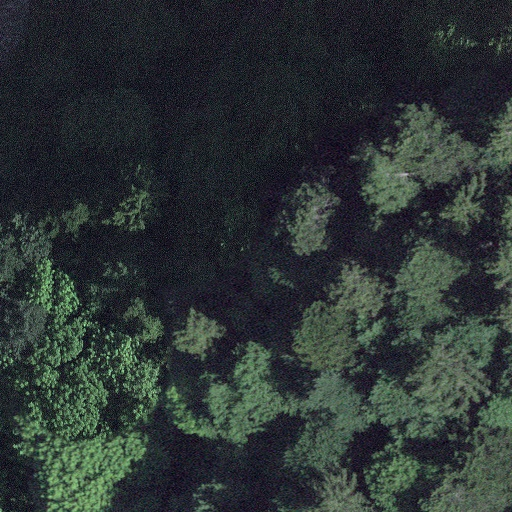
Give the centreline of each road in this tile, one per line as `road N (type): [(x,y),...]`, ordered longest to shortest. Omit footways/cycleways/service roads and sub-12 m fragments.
road 1 (track): [(355,511),(189,297),(161,220),(269,0)]
road 2 (track): [(161,220),(141,281),(156,333),(259,511)]
